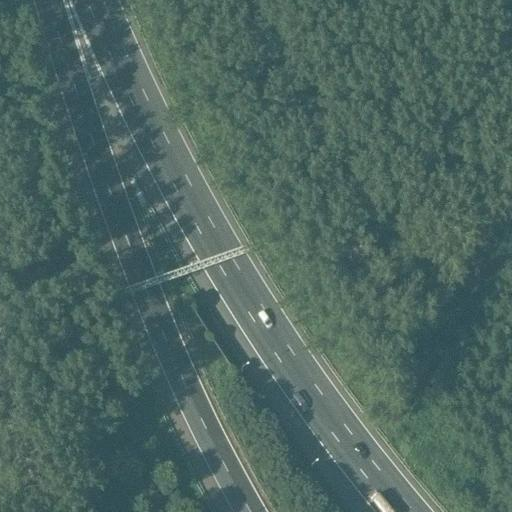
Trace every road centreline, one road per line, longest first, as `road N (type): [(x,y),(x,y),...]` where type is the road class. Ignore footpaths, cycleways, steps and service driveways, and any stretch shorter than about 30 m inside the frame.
road 1 (motorway): [(95,0),(221,259),(312,396),(403,511)]
road 2 (motorway): [(76,0),(97,159),(207,438),(251,511)]
